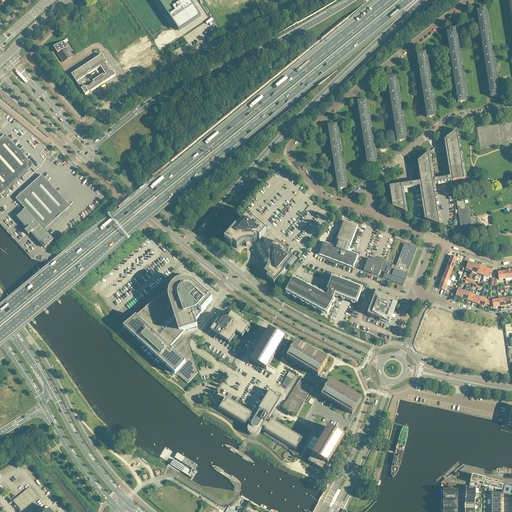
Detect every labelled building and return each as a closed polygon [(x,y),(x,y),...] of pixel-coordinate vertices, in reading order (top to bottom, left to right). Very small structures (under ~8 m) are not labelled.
[(115,0),(107,0),(108,0),(122,23),(128,19),(115,0)] [(200,17),(188,0),(158,0),(179,31),(200,17)] [(108,4),(102,8),(115,28),(121,24),(108,4)] [(486,16),(485,7),(486,7),(483,7),(479,8),(480,8),(480,10),(477,11),(478,18),(486,16)] [(92,10),(86,14),(101,37),(107,33),(92,10)] [(489,32),(486,16),(478,18),(480,33),(489,32)] [(456,37),(455,28),(456,28),(455,28),(449,29),(450,29),(450,32),(447,32),(448,39),(456,37)] [(491,48),(489,32),(480,33),(483,49),(491,48)] [(459,53),(456,37),(448,39),(450,55),(459,53)] [(72,57),(66,48),(67,47),(63,41),(54,48),(63,62),(72,57)] [(494,64),(491,48),(483,49),(485,65),(494,64)] [(417,54),(419,70),(428,68),(425,52),(417,54)] [(461,69),(459,53),(450,55),(453,70),(461,69)] [(71,74),(85,95),(116,75),(102,54),(71,74)] [(496,80),(494,64),(485,65),(488,81),(496,80)] [(133,73),(138,68),(135,65),(130,70),(133,73)] [(430,84),(428,68),(419,70),(422,85),(430,84)] [(464,85),(461,69),(453,70),(455,86),(464,85)] [(387,78),(390,94),(398,92),(396,76),(387,78)] [(499,96),(496,80),(488,81),(490,97),(499,96)] [(433,100),(430,84),(422,85),(424,101),(433,100)] [(466,101),(464,85),(455,86),(458,102),(466,101)] [(401,108),(398,92),(390,94),(392,109),(401,108)] [(357,102),(360,117),(368,116),(366,100),(357,102)] [(424,101),(427,117),(435,116),(433,100),(424,101)] [(403,124),(401,108),(392,109),(395,125),(403,124)] [(360,117),(362,133),(371,132),(368,116),(360,117)] [(328,126),(330,141),(339,140),(336,124),(328,126)] [(395,125),(397,141),(406,140),(403,124),(395,125)] [(466,179),(460,142),(458,129),(446,139),(452,177),(450,177),(447,178),(437,179),(434,180),(432,180),(428,153),(417,162),(421,182),(419,182),(416,183),(416,182),(406,184),(403,185),(402,185),(401,185),(389,187),(393,207),(405,212),(402,189),(407,188),(416,187),(421,186),(427,220),(439,225),(438,213),(439,213),(437,199),(436,194),(435,195),(433,184),(434,184),(435,184),(438,183),(448,182),(448,181),(451,181),(453,181),(466,179)] [(371,132),(362,133),(365,149),(373,148),(371,132)] [(5,192),(33,166),(23,155),(24,154),(24,152),(23,150),(21,150),(20,151),(5,135),(0,139),(0,196),(2,198),(7,194),(5,192)] [(341,156),(339,140),(330,141),(333,157),(341,156)] [(365,149),(367,165),(376,164),(373,148),(365,149)] [(341,156),(333,157),(335,173),(344,172),(341,156)] [(335,173),(338,189),(346,188),(344,172),(335,173)] [(44,230),(70,206),(42,175),(16,199),(25,209),(23,211),(16,217),(25,227),(23,229),(29,235),(31,233),(45,248),(54,240),(44,230)] [(472,230),(469,211),(469,208),(465,209),(463,200),(461,201),(457,201),(458,210),(462,236),(465,236),(466,238),(469,238),(469,235),(476,234),(475,229),(472,230)] [(266,232),(253,221),(253,222),(252,223),(246,218),(237,229),(236,228),(236,227),(224,240),(232,247),(233,245),(237,249),(238,248),(239,247),(240,246),(241,245),(242,244),(243,244),(245,243),(246,243),(246,246),(250,246),(250,242),(252,242),(254,242),(258,238),(259,239),(259,240),(266,232)] [(346,251),(348,246),(350,247),(358,226),(343,220),(335,242),(337,242),(336,247),(324,242),(319,255),(353,268),(358,255),(354,254),(346,251)] [(284,269),(293,258),(288,254),(289,253),(289,252),(276,241),(269,249),(270,249),(271,250),(268,254),(268,256),(269,257),(269,258),(265,258),(265,263),(269,262),(268,264),(268,265),(267,266),(267,267),(266,269),(266,270),(265,271),(264,272),(268,275),(267,277),(267,276),(266,277),(274,283),(285,270),(284,269)] [(396,266),(390,264),(390,263),(386,261),(386,260),(380,257),(379,259),(375,258),(376,256),(370,254),(369,257),(373,258),(372,260),(368,259),(364,270),(378,276),(380,270),(385,272),(383,278),(403,285),(405,280),(407,275),(408,274),(407,274),(417,248),(405,244),(396,266)] [(456,261),(457,258),(451,256),(449,261),(455,263),(457,264),(458,261),(456,261)] [(472,271),(474,264),(468,262),(466,269),(472,271)] [(478,273),(480,266),(474,264),(472,271),(478,273)] [(484,275),(486,269),(480,266),(478,273),(484,275)] [(451,272),(453,269),(447,267),(445,272),(453,275),(454,273),(451,272)] [(490,278),(492,271),(486,269),(484,275),(490,278)] [(451,281),(453,275),(445,272),(443,278),(449,280),(451,281)] [(198,329),(197,329),(197,327),(195,322),(195,321),(198,318),(198,317),(199,316),(201,314),(201,313),(206,308),(207,307),(208,307),(212,302),(201,291),(195,286),(191,282),(185,276),(184,278),(181,275),(122,323),(125,326),(123,327),(125,329),(123,332),(171,375),(173,373),(175,374),(176,373),(188,384),(197,373),(185,333),(197,329),(198,329)] [(367,285),(347,277),(346,280),(366,288),(367,285)] [(326,314),(336,295),(343,297),(345,298),(347,299),(355,302),(361,288),(333,278),(329,289),(326,297),(312,289),(313,288),(309,286),(309,287),(294,279),(287,293),(301,301),(301,302),(304,304),(305,303),(326,314)] [(448,282),(449,280),(443,278),(441,283),(446,285),(449,286),(450,283),(448,282)] [(462,298),(464,291),(458,289),(456,296),(456,297),(459,298),(459,297),(462,298)] [(467,300),(470,294),(470,293),(471,291),(465,289),(464,291),(462,298),(467,300)] [(392,315),(395,307),(397,301),(375,293),(367,315),(380,320),(380,319),(389,323),(391,317),(392,317),(392,316),(392,315)] [(473,303),(476,296),(470,294),(467,300),(473,303)] [(479,305),(482,298),(476,296),(473,303),(479,305)] [(486,304),(487,300),(482,298),(479,305),(485,307),(486,304)] [(431,304),(427,314),(437,318),(437,319),(457,327),(461,316),(441,308),(442,308),(431,304)] [(242,337),(250,326),(231,313),(227,319),(226,318),(225,319),(224,319),(223,319),(223,320),(222,321),(221,321),(218,319),(210,331),(229,343),(236,333),(242,337)] [(464,320),(456,341),(472,346),(479,326),(464,320)] [(421,322),(411,349),(427,355),(437,328),(421,322)] [(504,323),(489,325),(490,337),(502,335),(501,330),(505,330),(504,323)] [(249,360),(265,370),(283,338),(267,329),(249,360)] [(240,350),(244,344),(239,341),(235,347),(240,350)] [(296,342),(286,358),(318,377),(327,361),(296,342)] [(437,347),(433,359),(443,363),(443,362),(452,366),(463,370),(475,374),(481,359),(472,356),(468,355),(463,352),(458,351),(457,354),(452,352),(448,351),(442,348),(437,347)] [(504,347),(488,350),(490,365),(492,376),(508,374),(506,362),(507,362),(504,347)] [(330,380),(321,396),(352,415),(362,399),(330,380)] [(298,383),(290,399),(296,402),(304,386),(298,383)] [(226,398),(219,408),(219,409),(245,425),(248,421),(251,423),(249,427),(248,428),(248,430),(248,432),(248,433),(249,434),(251,435),(253,436),(255,436),(256,435),(258,434),(259,434),(259,433),(261,429),(265,432),(264,434),(268,437),(268,436),(269,437),(269,438),(273,440),(274,440),(274,441),(278,443),(279,443),(279,444),(283,447),(283,446),(284,447),(288,450),(288,449),(290,450),(289,451),(291,452),(292,453),(293,454),(294,455),(295,456),(296,456),(297,456),(299,452),(301,446),(299,445),(302,440),(303,439),(304,438),(297,435),(278,423),(276,423),(275,425),(273,424),(274,422),(271,421),(272,420),(271,420),(269,423),(266,421),(268,418),(269,418),(281,398),(280,398),(281,397),(281,396),(276,394),(276,395),(269,391),(254,416),(252,415),(252,414),(250,412),(232,401),(231,400),(226,398)] [(218,392),(212,402),(216,404),(222,395),(218,392)] [(286,405),(283,410),(293,415),(296,409),(286,405)] [(407,425),(406,424),(405,424),(404,425),(403,426),(402,428),(401,430),(399,434),(397,442),(393,461),(392,464),(391,469),(391,472),(391,475),(392,477),(392,478),(393,477),(395,475),(396,473),(398,470),(400,466),(401,462),(406,443),(407,435),(408,431),(408,429),(408,427),(408,426),(407,425)] [(324,471),(344,437),(328,427),(308,461),(324,471)] [(318,439),(314,436),(307,447),(311,450),(318,439)] [(176,454),(166,447),(160,456),(171,463),(170,464),(192,477),(190,480),(192,481),(199,470),(196,468),(198,464),(178,451),(176,454)] [(468,462),(492,468),(493,463),(469,457),(468,462)] [(478,481),(479,477),(472,475),(472,476),(470,483),(469,487),(469,488),(476,488),(477,485),(478,481)] [(484,482),(485,478),(479,477),(478,481),(477,485),(483,486),(484,482)] [(490,484),(491,480),(485,478),(484,482),(483,486),(489,488),(490,484)] [(496,485),(497,481),(491,480),(490,484),(489,488),(495,489),(496,485)] [(503,486),(504,483),(503,483),(502,482),(497,481),(496,485),(495,489),(501,491),(503,486)] [(510,496),(511,488),(509,487),(503,486),(501,491),(502,491),(501,494),(510,496)] [(30,487),(13,501),(21,511),(38,498),(30,487)] [(457,511),(458,490),(457,490),(449,490),(448,490),(443,490),(443,511),(457,511)]
